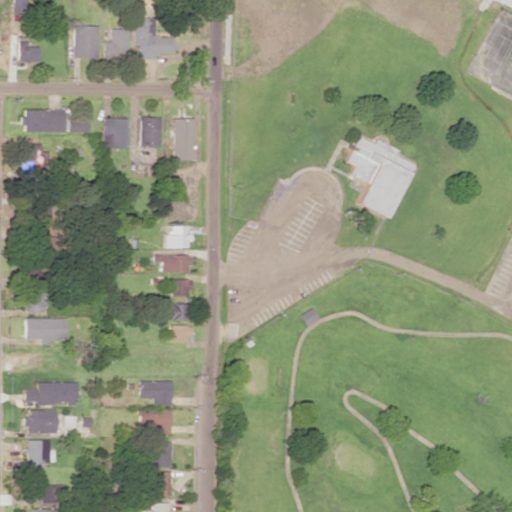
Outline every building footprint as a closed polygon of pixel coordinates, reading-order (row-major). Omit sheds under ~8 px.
[(10,0),(10,13),(24,14),(23,0),(10,0)] [(171,52),(171,36),(152,36),(152,17),(131,17),(131,58),(154,58),(154,51),(171,52)] [(70,57),(94,57),(95,25),(71,24),(70,57)] [(125,28),(101,28),(102,56),(125,56),(125,28)] [(16,62),(36,61),(36,46),(25,46),(25,36),(15,36),(16,62)] [(60,131),(60,109),(20,109),(20,131),(60,131)] [(136,146),(156,146),(156,116),(137,116),(136,146)] [(65,131),(85,132),(85,117),(65,117),(65,131)] [(124,148),(125,117),(101,117),(100,148),(124,148)] [(169,159),(190,159),(191,118),(170,117),(169,159)] [(352,204),(383,217),(407,160),(351,137),(341,161),(349,164),(345,174),(361,181),(352,204)] [(28,220),(47,221),(47,204),(28,203),(28,220)] [(161,247),(186,247),(185,224),(166,225),(166,234),(160,234),(161,247)] [(32,238),(33,254),(54,253),(53,236),(32,238)] [(186,271),(186,254),(149,254),(149,261),(156,261),(156,271),(186,271)] [(167,295),(186,296),(186,278),(167,278),(167,295)] [(39,285),(20,285),(20,310),(39,311),(39,285)] [(183,319),(183,302),(159,302),(160,320),(183,319)] [(20,339),(61,340),(62,317),(21,317),(20,339)] [(167,341),(187,341),(187,324),(166,324),(167,341)] [(150,404),(167,405),(167,380),(135,380),(135,397),(150,397),(150,404)] [(32,404),(52,404),(52,402),(71,402),(72,382),(33,381),(32,404)] [(22,432),(52,432),(51,408),(21,409),(22,432)] [(166,409),(136,408),(136,432),(166,433),(166,409)] [(71,415),(60,414),(60,432),(71,432),(71,415)] [(23,467),(40,466),(40,461),(51,461),(51,448),(46,448),(45,439),(23,439),(23,467)] [(149,466),(166,465),(165,441),(149,441),(149,466)] [(165,495),(166,471),(146,470),(146,495),(165,495)] [(38,484),(38,502),(61,501),(60,484),(38,484)] [(139,511),(166,511),(167,502),(148,502),(148,509),(139,509),(139,511)]
